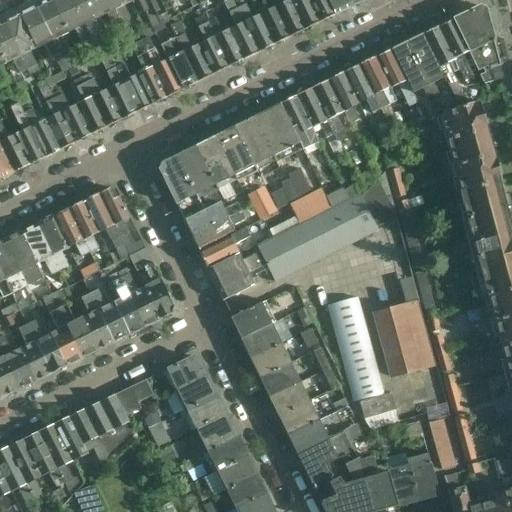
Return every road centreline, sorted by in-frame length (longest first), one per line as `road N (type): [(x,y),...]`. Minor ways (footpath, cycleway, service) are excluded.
road 1 (residential): [(125,151),(435,0)]
road 2 (residential): [(0,426),(213,329)]
road 3 (residential): [(299,511),(213,329)]
road 4 (residential): [(213,329),(125,151)]
road 5 (residential): [(0,214),(125,151)]
